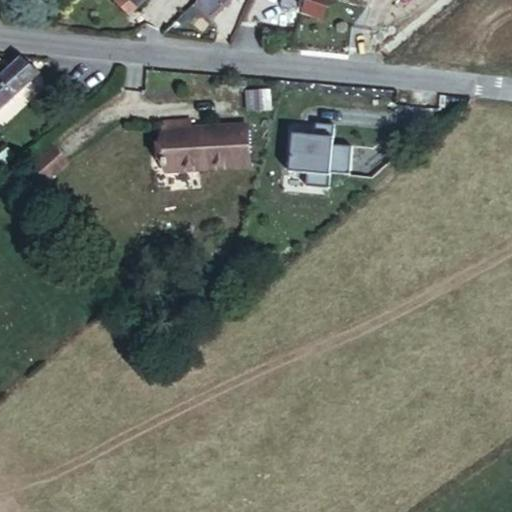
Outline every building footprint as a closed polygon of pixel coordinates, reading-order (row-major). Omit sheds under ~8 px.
[(115,0),(112,3),(125,16),(141,0),(115,0)] [(196,0),(196,1),(210,14),(224,0),(196,0)] [(301,0),(295,14),(315,23),(324,0),(301,0)] [(0,106),(33,77),(17,58),(0,73),(0,106)] [(242,180),(246,138),(185,134),(185,126),(163,123),(158,174),(242,180)] [(24,178),(36,192),(66,167),(54,152),(24,178)]
